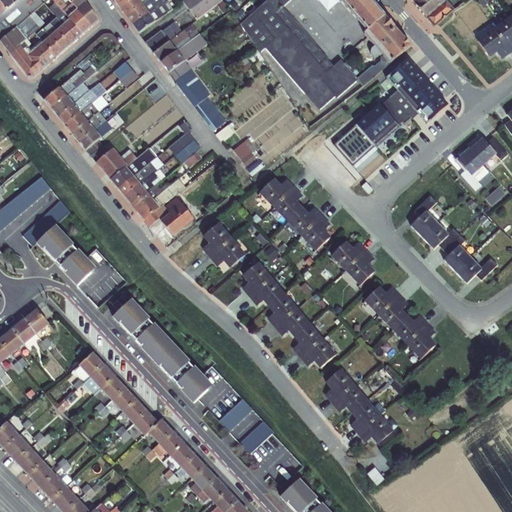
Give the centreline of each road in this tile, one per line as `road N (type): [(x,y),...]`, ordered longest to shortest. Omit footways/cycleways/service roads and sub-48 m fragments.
road 1 (residential): [(349,464),(248,342),(129,226),(23,95)]
road 2 (residential): [(273,511),(67,290),(47,283),(19,302)]
road 3 (residential): [(114,18),(240,175)]
road 4 (residential): [(366,214),(459,309),(495,308),(511,296)]
road 5 (residential): [(482,107),(366,214)]
road 6 (residential): [(389,0),(482,107)]
